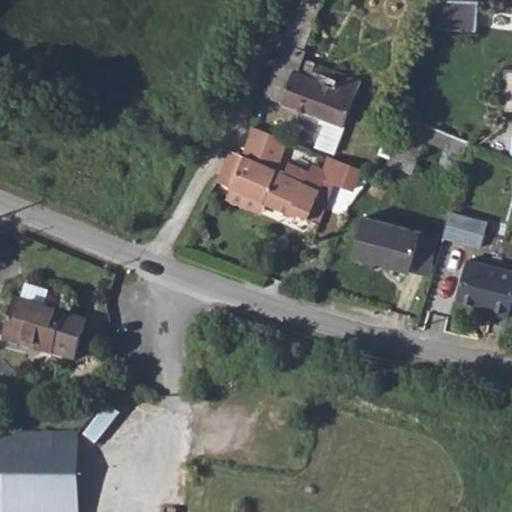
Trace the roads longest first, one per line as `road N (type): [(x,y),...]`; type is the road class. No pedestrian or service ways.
road 1 (tertiary): [(0,210),(307,322),(511,368)]
road 2 (unknown): [(152,271),(156,433)]
